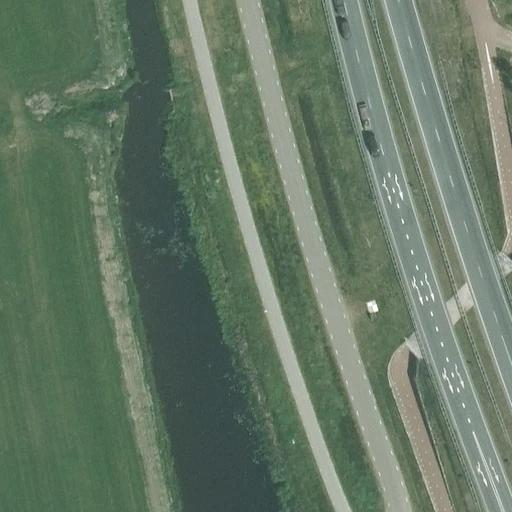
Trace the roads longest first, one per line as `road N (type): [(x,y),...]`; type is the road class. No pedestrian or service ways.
road 1 (unclassified): [(248,0),(291,176),(398,511)]
road 2 (trunk): [(343,0),(375,133),(487,473)]
road 3 (trunk): [(511,363),(397,0)]
